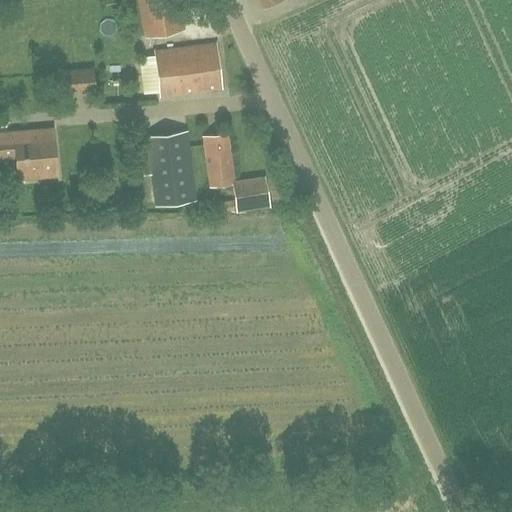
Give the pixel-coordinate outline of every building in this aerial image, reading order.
[(136,0),(144,37),(183,29),(177,0),(136,0)] [(160,95),(221,87),(215,43),(154,50),(160,95)] [(61,94),(94,92),(92,68),(59,70),(61,94)] [(155,204),(194,199),(185,132),(146,138),(155,204)] [(264,179),(234,184),(227,133),(203,137),(210,186),(232,183),(236,211),(268,207),(264,179)] [(26,144),(26,135),(0,136),(0,161),(11,160),(12,174),(34,172),(34,180),(53,178),(50,142),(26,144)]
